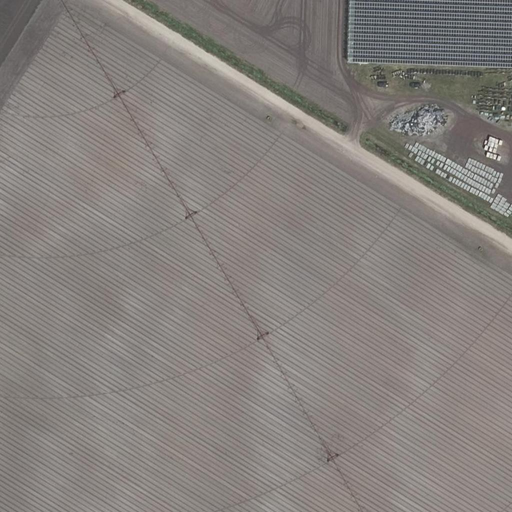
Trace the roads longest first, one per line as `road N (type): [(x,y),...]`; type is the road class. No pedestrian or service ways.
road 1 (track): [(511,245),(98,0)]
road 2 (track): [(341,0),(339,65),(354,149)]
